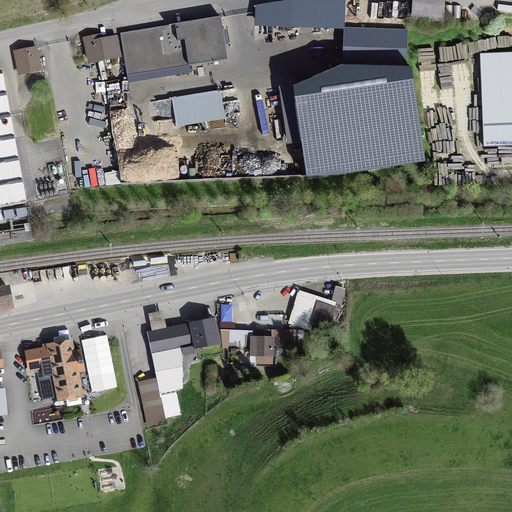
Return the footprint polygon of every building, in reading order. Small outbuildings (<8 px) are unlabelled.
[(325,0),(293,0),(255,6),(255,19),(345,22),(345,1),(325,0)] [(443,21),(445,1),(435,0),(412,0),(411,18),(443,21)] [(127,76),(227,60),(220,17),(120,33),(127,76)] [(343,29),(342,66),(406,68),(407,31),(343,29)] [(85,39),(90,62),(119,56),(115,38),(100,41),(99,36),(85,39)] [(16,52),(20,74),(40,70),(35,48),(16,52)] [(511,52),(480,54),(484,147),(511,145),(511,52)] [(293,88),(295,101),(306,177),(335,175),(425,162),(411,68),(406,68),(342,67),(293,88)] [(0,219),(3,220),(0,207),(26,203),(2,72),(0,72),(0,219)] [(287,102),(295,101),(293,88),(285,89),(287,102)] [(3,211),(4,220),(30,216),(29,207),(3,211)] [(0,308),(11,306),(7,286),(0,287),(0,308)] [(343,289),(338,288),(334,301),(340,303),(343,289)] [(311,328),(312,324),(326,329),(332,307),(319,303),(320,299),(299,292),(291,322),(311,328)] [(191,323),(196,348),(197,347),(219,343),(214,319),(191,323)] [(191,323),(147,332),(156,378),(159,392),(174,389),(183,389),(182,383),(187,381),(189,361),(199,359),(197,347),(196,348),(191,323)] [(302,347),(302,330),(271,330),(271,338),(252,338),(251,349),(252,354),(256,354),(256,363),(272,363),(272,355),(276,355),(276,359),(284,359),(284,347),(302,347)] [(252,338),(252,333),(220,331),(223,348),(251,349),(252,338)] [(41,368),(43,377),(38,378),(42,400),(80,393),(76,372),(84,370),(81,350),(72,352),(70,344),(50,348),(50,344),(43,345),(44,348),(26,352),(29,370),(41,368)] [(159,392),(156,378),(138,382),(150,426),(165,417),(180,414),(174,389),(159,392)]
